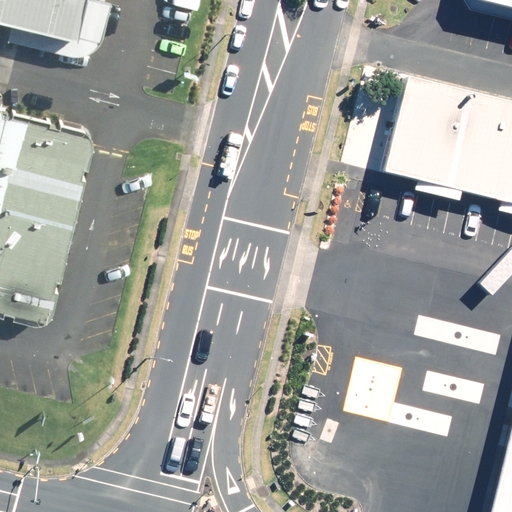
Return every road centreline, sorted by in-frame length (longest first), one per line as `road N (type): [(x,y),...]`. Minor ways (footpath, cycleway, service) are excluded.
road 1 (tertiary): [(205,307),(289,0)]
road 2 (unknown): [(104,81),(72,278),(47,317),(20,328),(0,324)]
road 3 (tertiary): [(145,511),(205,307)]
road 4 (primary): [(205,307),(214,430),(245,511)]
road 5 (unknown): [(341,246),(511,290)]
